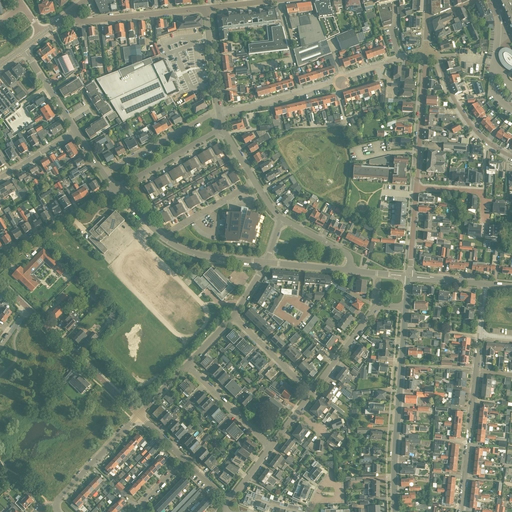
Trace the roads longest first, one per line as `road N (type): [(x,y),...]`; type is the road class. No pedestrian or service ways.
road 1 (tertiary): [(395,511),(405,307)]
road 2 (unclassified): [(265,263),(180,249),(114,189)]
road 3 (residential): [(138,415),(28,308)]
road 4 (residential): [(461,511),(476,370)]
road 5 (residential): [(511,157),(461,114),(437,57),(425,50)]
road 6 (tertiary): [(70,12),(81,21),(205,8)]
road 7 (tertiary): [(416,187),(425,50)]
road 8 (residential): [(0,260),(114,189)]
road 9 (residential): [(218,112),(103,174)]
road 10 (residential): [(54,506),(138,415)]
road 11 (residential): [(114,189),(221,128)]
road 12 (residential): [(218,112),(334,80)]
